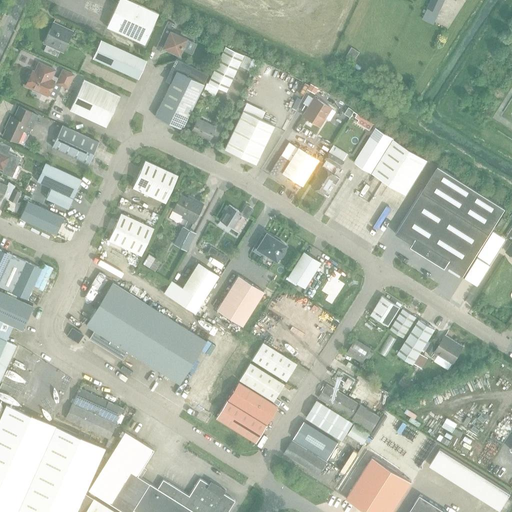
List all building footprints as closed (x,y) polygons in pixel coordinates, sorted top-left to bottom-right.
[(117,0),(106,27),(144,44),(158,13),(129,0),(117,0)] [(430,0),(427,8),(438,13),(444,0),(430,0)] [(182,46),(185,48),(188,41),(185,40),(186,39),(170,32),(174,24),(167,21),(160,37),(166,40),(163,46),(168,48),(167,50),(178,55),(182,46)] [(65,40),(69,31),(55,24),(52,30),(50,29),(44,42),(60,50),(61,48),(64,49),(67,41),(65,40)] [(92,58),(138,79),(146,60),(100,39),(92,58)] [(207,82),(226,91),(243,55),(225,46),(207,82)] [(171,83),(155,116),(181,129),(203,84),(207,75),(178,61),(168,81),(171,83)] [(58,79),(51,76),(54,70),(38,62),(34,72),(32,71),(30,74),(28,75),(25,80),(26,82),(25,85),(47,96),(53,81),(67,88),(73,74),(62,69),(58,79)] [(69,110),(105,127),(119,96),(83,79),(69,110)] [(302,115),(320,126),(331,108),(313,97),(302,115)] [(23,131),(28,134),(37,115),(18,106),(13,118),(10,116),(6,124),(7,124),(2,135),(17,142),(23,131)] [(224,149),(255,164),(273,126),(242,111),(224,149)] [(375,124),(377,117),(361,111),(359,118),(375,124)] [(190,131),(208,140),(214,127),(196,118),(190,131)] [(51,147),(88,164),(98,142),(62,125),(51,147)] [(375,127),(354,161),(372,172),(393,138),(375,127)] [(372,172),(406,194),(427,160),(393,138),(372,172)] [(12,170),(14,171),(20,158),(7,152),(10,146),(0,141),(0,169),(2,170),(1,172),(9,176),(12,170)] [(337,149),(347,153),(349,147),(340,143),(337,149)] [(287,176),(302,185),(318,160),(297,147),(289,161),(280,155),(269,173),(284,182),(287,176)] [(337,167),(339,168),(343,161),(328,152),(324,159),(325,160),(321,167),(320,167),(317,172),(319,173),(311,186),(322,194),(330,182),(335,185),(339,178),(333,174),(337,167)] [(132,187),(165,202),(177,175),(144,160),(132,187)] [(36,181),(73,197),(81,179),(45,162),(36,181)] [(446,265),(463,276),(505,209),(437,166),(395,233),(412,244),(410,246),(444,268),(446,265)] [(8,200),(15,203),(20,193),(12,190),(8,200)] [(193,199),(192,201),(180,195),(173,209),(183,215),(182,217),(188,220),(184,227),(183,226),(173,244),(186,251),(195,233),(189,229),(192,222),(193,223),(202,204),(193,199)] [(27,201),(19,218),(55,234),(56,235),(64,218),(27,201)] [(237,213),(238,211),(229,205),(228,206),(226,205),(221,212),(223,213),(219,220),(231,228),(238,233),(246,219),(237,213)] [(108,240),(141,255),(153,228),(120,212),(108,240)] [(259,238),(252,250),(259,254),(260,254),(259,253),(260,250),(276,260),(278,256),(281,257),(285,251),(282,249),(285,245),(277,240),(277,241),(274,239),(274,238),(266,233),(262,241),(259,239),(260,238),(259,238)] [(0,287),(11,293),(25,262),(0,250),(0,287)] [(287,277),(304,288),(320,262),(303,251),(287,277)] [(154,271),(160,261),(148,254),(142,263),(154,271)] [(490,264),(477,256),(464,277),(477,285),(490,264)] [(25,262),(11,293),(26,300),(40,269),(25,262)] [(171,281),(163,293),(195,312),(202,301),(218,275),(198,262),(182,288),(171,281)] [(216,310),(242,326),(264,291),(238,275),(216,310)] [(128,352),(179,383),(205,341),(112,283),(86,325),(94,330),(88,339),(122,361),(128,352)] [(0,321),(11,326),(21,331),(32,307),(0,292),(0,321)] [(370,314),(388,325),(400,307),(382,295),(370,314)] [(209,312),(216,306),(209,297),(202,303),(209,312)] [(390,329),(404,338),(416,317),(403,308),(390,329)] [(397,353),(413,363),(435,329),(419,319),(397,353)] [(0,354),(6,342),(5,341),(11,326),(0,321),(0,354)] [(434,352),(452,363),(463,346),(445,335),(434,352)] [(364,344),(365,342),(358,338),(357,339),(355,339),(346,353),(362,362),(371,348),(364,344)] [(16,345),(6,341),(6,342),(0,354),(0,383),(1,384),(16,345)] [(251,359),(286,381),(296,363),(262,342),(251,359)] [(221,350),(216,359),(220,362),(225,353),(221,350)] [(239,380),(273,401),(284,384),(249,363),(239,380)] [(333,380),(351,391),(358,381),(335,367),(330,375),(334,377),(333,380)] [(471,374),(467,377),(471,385),(476,383),(471,374)] [(398,383),(409,390),(414,382),(403,375),(398,383)] [(227,399),(266,424),(277,406),(238,382),(227,399)] [(318,397),(372,430),(380,417),(327,384),(318,397)] [(72,404),(116,423),(122,408),(79,389),(72,404)] [(407,403),(397,396),(392,403),(402,410),(407,403)] [(306,417),(343,440),(353,423),(317,400),(306,417)] [(215,418),(252,441),(262,424),(226,401),(215,418)] [(7,404),(0,418),(0,511),(75,511),(83,493),(104,448),(7,404)] [(66,419),(109,439),(115,424),(72,405),(66,419)] [(304,421),(293,438),(328,460),(339,443),(304,421)] [(347,434),(363,444),(369,433),(354,423),(347,434)] [(162,479),(156,489),(136,476),(152,449),(123,431),(87,490),(122,511),(130,511),(132,510),(135,511),(227,511),(234,501),(199,479),(189,496),(162,479)] [(491,433),(489,438),(497,442),(500,437),(491,433)] [(284,453),(318,475),(327,461),(292,440),(284,453)] [(440,448),(429,465),(500,510),(511,493),(440,448)] [(346,498),(367,511),(391,511),(412,481),(372,456),(346,498)] [(349,469),(344,466),(337,475),(349,483),(361,468),(354,462),(349,469)] [(448,483),(450,479),(441,472),(438,477),(448,483)] [(113,511),(83,493),(75,511),(113,511)] [(447,511),(420,495),(408,511),(447,511)]
